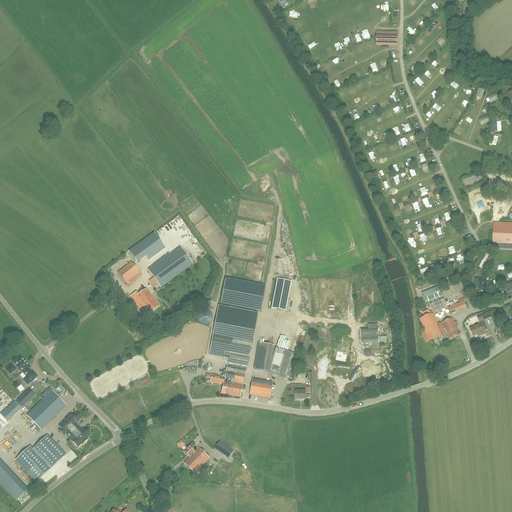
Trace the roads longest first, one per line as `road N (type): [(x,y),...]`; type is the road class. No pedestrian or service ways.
road 1 (unclassified): [(120,437),(192,402),(341,409),(463,370),(511,340)]
road 2 (unclassified): [(120,437),(0,297)]
road 3 (unclassified): [(24,511),(120,437)]
